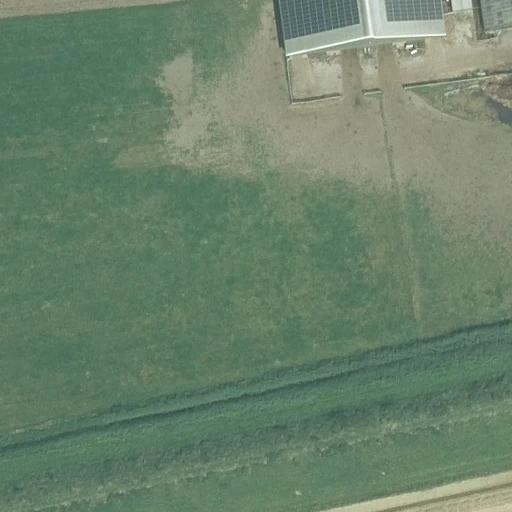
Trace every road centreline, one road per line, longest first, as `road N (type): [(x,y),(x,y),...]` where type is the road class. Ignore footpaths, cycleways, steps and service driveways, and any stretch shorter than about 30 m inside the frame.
road 1 (track): [(265,511),(511,459)]
road 2 (unknown): [(511,60),(350,74)]
